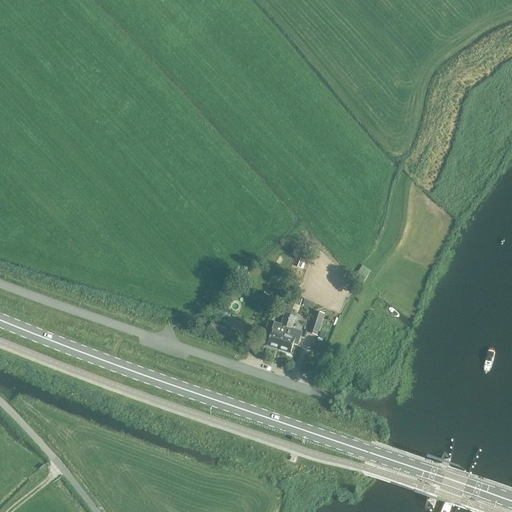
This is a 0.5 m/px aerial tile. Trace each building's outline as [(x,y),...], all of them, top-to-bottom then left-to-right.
[(363,283),(370,272),(364,267),(356,280),(363,283)] [(285,314),(290,316),(294,304),(284,301),(280,311),(286,313),(285,314)] [(267,347),(278,351),(291,316),(285,314),(282,324),(275,322),(267,347)] [(317,337),(324,317),(315,314),(308,334),(317,337)] [(296,318),(291,316),(278,351),(290,355),(294,345),(297,346),(302,334),(292,330),(296,318)] [(404,455),(399,469),(395,482),(395,483),(396,484),(397,484),(398,483),(407,456),(407,455),(406,454),(405,454),(404,455)] [(440,460),(434,480),(427,499),(427,500),(432,506),(433,507),(434,506),(450,462),(450,460),(449,459),(440,460)] [(467,477),(463,491),(458,503),(458,505),(459,506),(460,506),(461,505),(471,478),(470,477),(469,476),(468,476),(467,477)] [(501,488),(496,502),(492,511),(496,511),(504,489),(504,488),(503,487),(502,487),(501,488)]
